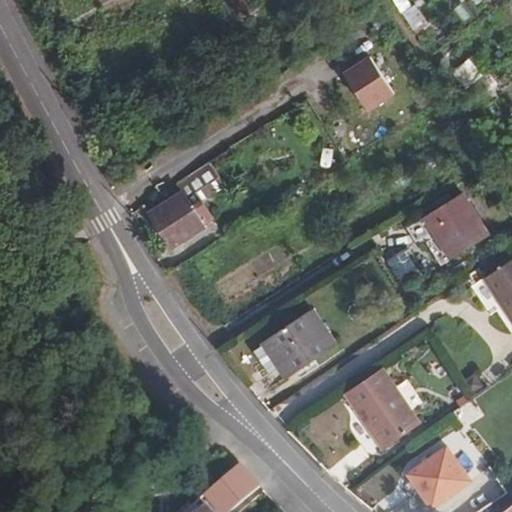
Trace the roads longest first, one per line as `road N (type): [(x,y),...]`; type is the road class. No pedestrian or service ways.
road 1 (secondary): [(108,223),(133,304),(159,349),(193,391),(276,453)]
road 2 (secondary): [(276,453),(108,223)]
road 3 (secondary): [(108,223),(0,27)]
